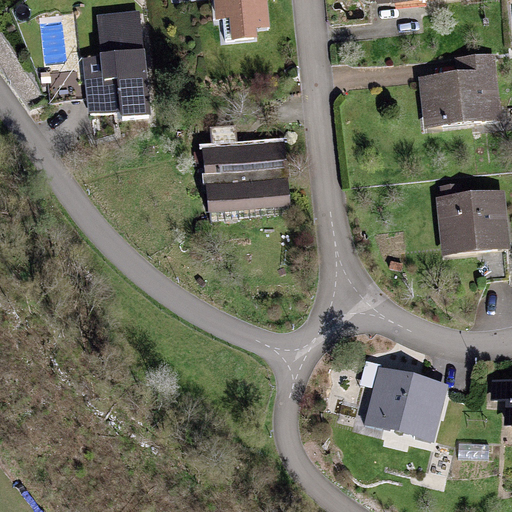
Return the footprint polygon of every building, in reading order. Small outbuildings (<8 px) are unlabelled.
[(255,0),(213,0),(217,38),(259,34),(255,0)] [(144,114),(136,13),(92,17),(95,56),(80,57),(85,119),(144,114)] [(450,83),(415,85),(419,133),(489,127),(484,66),(449,69),(450,83)] [(277,147),(194,155),(200,213),(282,205),(277,147)] [(500,201),(434,205),(438,257),(503,253),(500,201)] [(371,382),(359,428),(421,444),(433,398),(371,382)] [(511,393),(502,393),(499,434),(511,434),(511,393)]
